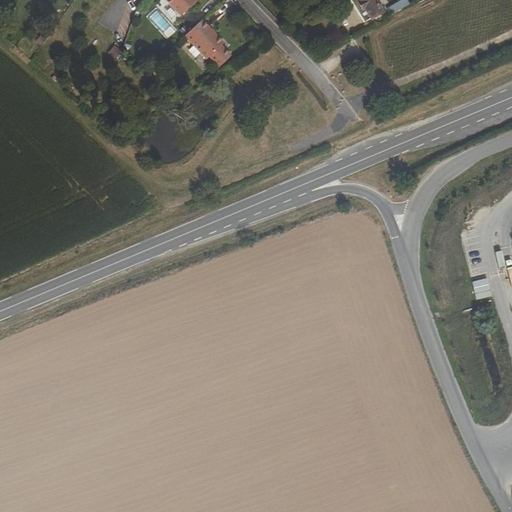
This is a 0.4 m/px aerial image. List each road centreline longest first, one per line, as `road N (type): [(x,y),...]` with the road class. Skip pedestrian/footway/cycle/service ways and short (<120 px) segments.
road 1 (track): [(511,34),(407,80),(261,163),(175,194),(144,188),(0,52)]
road 2 (tertiary): [(297,188),(0,312)]
road 3 (unclassified): [(508,511),(433,350),(412,282)]
road 4 (tertiary): [(511,97),(297,188)]
road 5 (residential): [(346,115),(242,0)]
